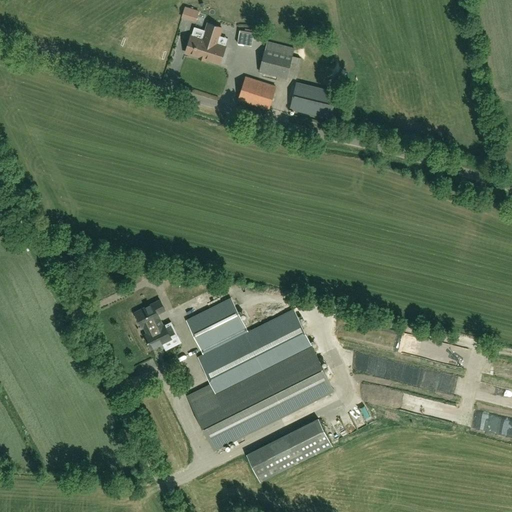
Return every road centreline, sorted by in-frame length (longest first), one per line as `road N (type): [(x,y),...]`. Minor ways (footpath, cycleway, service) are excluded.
road 1 (unclassified): [(511,188),(281,126),(0,34)]
road 2 (unclassified): [(175,511),(0,162)]
